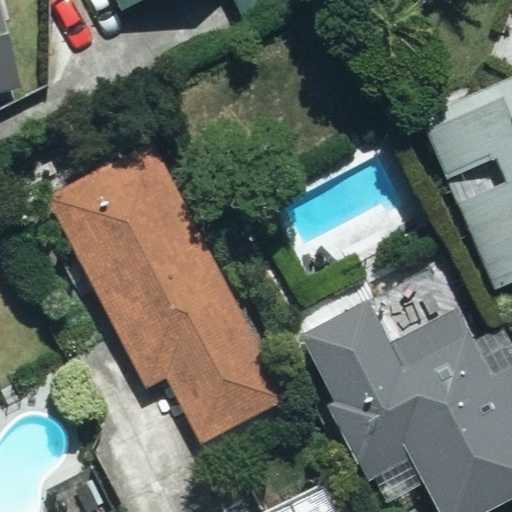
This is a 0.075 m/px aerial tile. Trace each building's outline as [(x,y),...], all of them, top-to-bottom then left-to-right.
[(0,0),(0,95),(26,88),(2,0),(0,0)] [(119,0),(124,8),(138,0),(229,0),(240,20),(277,0),(119,0)] [(511,72),(429,107),(456,174),(509,153),(511,160),(511,183),(467,202),(501,285),(511,280),(511,72)] [(292,400),(171,139),(66,188),(155,379),(172,371),(204,441),(292,400)] [(312,326),(384,477),(393,498),(431,480),(446,511),(495,511),(511,504),(511,360),(505,364),(477,305),(406,339),(384,292),(312,326)] [(285,511),(279,499),(254,511),(360,511),(358,508),(349,511),(285,511)]
